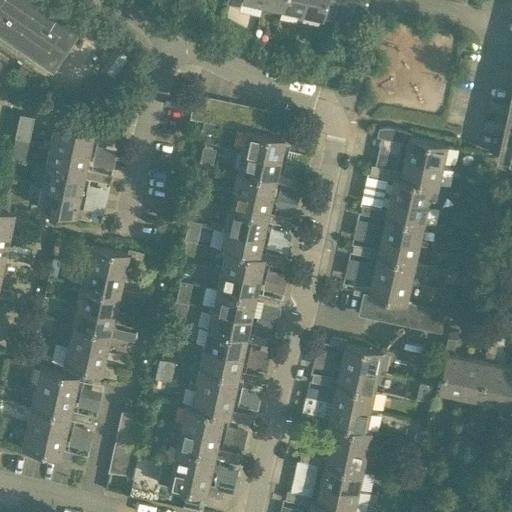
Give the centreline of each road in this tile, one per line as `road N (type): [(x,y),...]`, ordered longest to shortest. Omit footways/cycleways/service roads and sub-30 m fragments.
road 1 (residential): [(252,511),(342,107)]
road 2 (residential): [(471,141),(499,19),(397,0)]
road 3 (residential): [(127,230),(142,120),(171,46)]
road 4 (residential): [(342,107),(242,79),(171,46)]
road 5 (residential): [(0,482),(118,511)]
